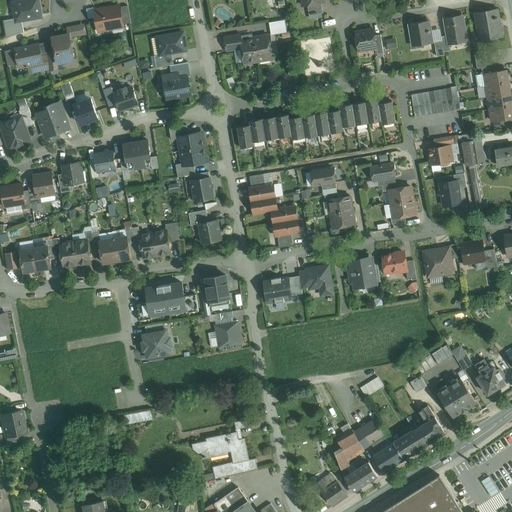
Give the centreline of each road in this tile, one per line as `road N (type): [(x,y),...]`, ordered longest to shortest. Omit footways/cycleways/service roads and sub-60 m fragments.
road 1 (residential): [(297,511),(282,470),(246,257)]
road 2 (residential): [(209,107),(0,169)]
road 3 (residential): [(500,0),(345,24),(352,83)]
road 4 (secondary): [(511,411),(354,511)]
road 5 (residential): [(246,257),(429,231)]
road 6 (residential): [(429,231),(399,84)]
road 7 (residential): [(246,257),(221,115)]
road 8 (residential): [(117,276),(246,257)]
road 9 (residential): [(0,269),(12,290),(117,276)]
road 10 (residential): [(227,105),(352,83)]
road 11 (residential): [(117,276),(138,400)]
